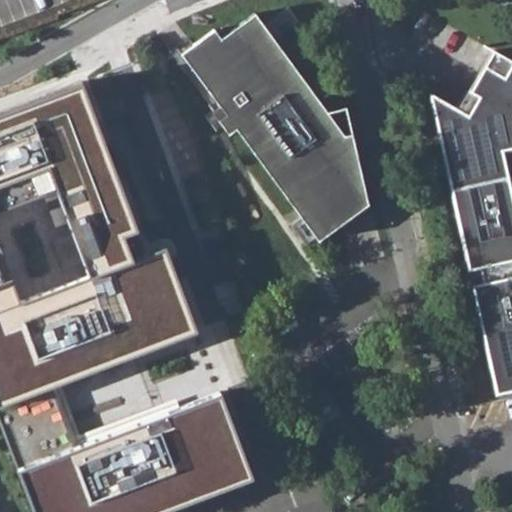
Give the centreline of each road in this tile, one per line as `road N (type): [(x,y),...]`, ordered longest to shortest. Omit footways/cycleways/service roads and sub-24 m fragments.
road 1 (residential): [(102,23),(150,133),(285,511)]
road 2 (residential): [(352,0),(448,407)]
road 3 (residential): [(285,511),(377,462),(448,407)]
